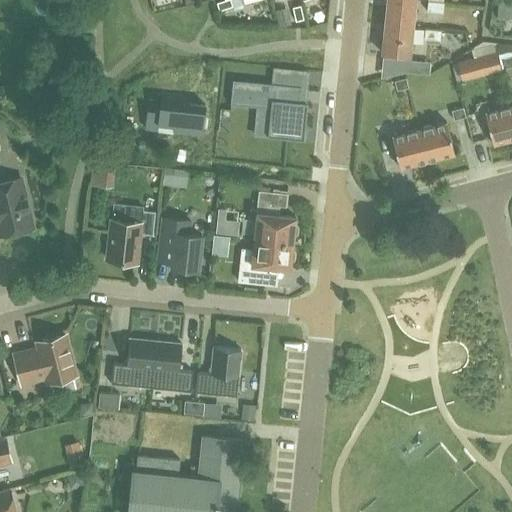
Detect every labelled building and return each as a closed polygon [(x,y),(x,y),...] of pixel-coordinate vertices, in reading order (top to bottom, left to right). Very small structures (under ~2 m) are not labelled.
[(413,27),(415,0),(387,0),(385,24),(413,27)] [(443,12),(445,2),(429,0),(428,0),(428,10),(443,12)] [(410,55),(413,27),(385,24),(382,52),(410,55)] [(440,40),(441,30),(426,28),(425,38),(440,40)] [(484,73),(480,56),(457,61),(462,79),(484,73)] [(511,59),(511,56),(500,59),(502,68),(502,69),(511,66),(511,59)] [(429,73),(429,60),(409,59),(408,71),(429,73)] [(397,89),(409,86),(407,77),(395,81),(397,89)] [(267,135),(303,138),(307,102),(298,102),(300,86),(233,79),(230,103),(270,107),(267,135)] [(52,114),(54,95),(21,92),(19,111),(52,114)] [(148,101),(145,127),(158,129),(159,123),(174,124),(173,130),(203,133),(206,105),(189,103),(190,97),(161,94),(160,103),(148,101)] [(493,142),(511,137),(511,103),(485,110),(493,142)] [(466,116),(463,107),(452,110),(454,119),(466,116)] [(419,128),(427,160),(454,153),(446,121),(419,128)] [(427,160),(419,128),(392,135),(400,167),(427,160)] [(92,161),(90,179),(100,180),(102,162),(92,161)] [(188,169),(164,167),(163,184),(186,187),(188,169)] [(0,233),(32,226),(20,177),(0,182),(0,233)] [(286,205),(287,192),(259,189),(256,212),(257,212),(254,237),(292,241),(293,236),(297,233),(298,225),(294,221),(295,215),(270,213),(271,203),(286,205)] [(152,234),(155,210),(141,209),(139,221),(112,218),(107,258),(136,261),(139,232),(152,234)] [(198,268),(201,234),(188,232),(190,219),(163,216),(159,249),(173,250),(171,265),(198,268)] [(292,247),(292,241),(254,237),(253,249),(241,247),(238,280),(276,284),(278,266),(290,267),(290,263),(294,258),(295,251),(292,247)] [(220,260),(217,272),(234,276),(237,264),(220,260)] [(74,374),(64,333),(37,340),(39,350),(29,352),(29,349),(14,353),(21,382),(46,376),(47,381),(74,374)] [(151,386),(156,340),(130,338),(127,363),(113,362),(111,382),(151,386)] [(156,340),(151,386),(191,390),(193,370),(179,369),(182,343),(156,340)] [(214,346),(211,372),(198,370),(196,391),(236,395),(241,349),(214,346)] [(119,407),(121,388),(100,386),(99,405),(119,407)] [(184,412),(193,413),(195,401),(185,400),(184,412)] [(204,402),(195,401),(193,413),(203,414),(204,402)] [(0,462),(10,460),(4,435),(0,435),(0,462)] [(219,511),(235,511),(244,439),(203,435),(199,465),(190,465),(190,475),(178,474),(180,458),(138,454),(136,469),(133,469),(128,511),(215,511),(216,511),(219,511)] [(79,466),(91,463),(85,439),(73,442),(79,466)] [(66,475),(70,489),(84,485),(80,472),(66,475)] [(0,511),(15,511),(9,487),(0,489),(0,511)]
